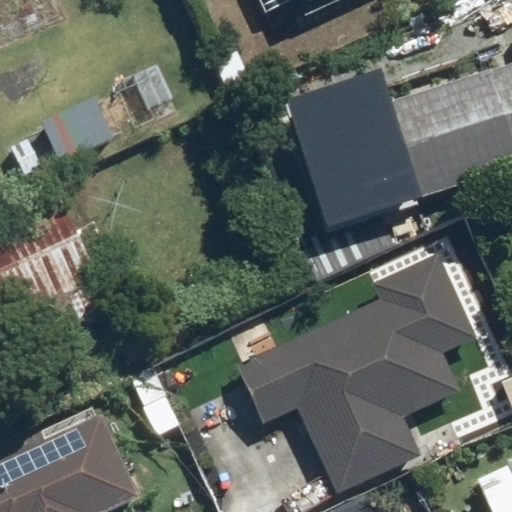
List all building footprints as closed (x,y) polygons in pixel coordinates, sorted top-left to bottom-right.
[(286,0),(293,13),(319,0),(286,0)] [(511,68),(379,111),(411,209),(511,176),(511,68)] [(24,185),(58,170),(64,183),(117,158),(109,141),(95,110),(8,150),(24,185)] [(56,202),(0,228),(0,331),(96,285),(56,202)] [(378,305),(231,372),(258,431),(292,415),(332,501),(417,462),(399,424),(457,397),(440,360),(472,345),(433,261),(370,289),(378,305)] [(130,511),(132,511),(94,428),(0,471),(0,511),(130,511)] [(511,511),(511,464),(504,469),(505,472),(473,487),(484,511),(511,511)]
